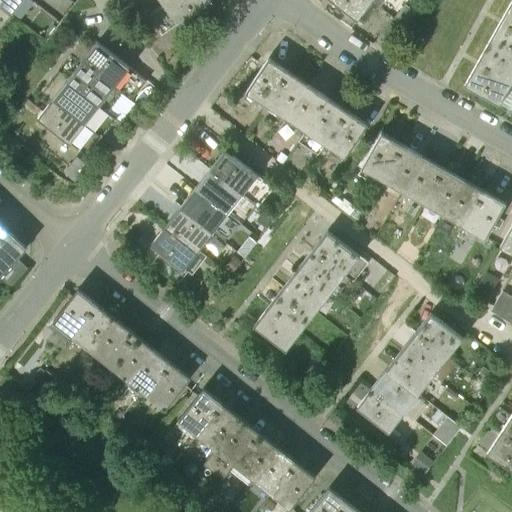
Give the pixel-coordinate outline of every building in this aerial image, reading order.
[(0,0),(0,3),(12,13),(22,0),(0,0)] [(211,0),(170,0),(165,5),(150,15),(164,35),(212,0),(211,0)] [(380,6),(373,0),(372,0),(333,0),(358,19),(365,25),(380,6)] [(511,2),(501,22),(511,28),(511,2)] [(0,28),(12,13),(0,3),(0,28)] [(406,23),(415,14),(403,4),(395,13),(406,23)] [(391,44),(406,25),(394,17),(380,35),(391,44)] [(489,42),(511,55),(511,28),(501,22),(489,42)] [(84,62),(115,87),(121,91),(132,99),(147,81),(130,68),(105,48),(104,46),(99,42),(84,62)] [(478,63),(511,82),(511,55),(489,42),(478,63)] [(252,56),(247,65),(254,69),(259,59),(252,56)] [(246,91),(266,105),(289,71),(269,57),(264,64),(246,91)] [(121,91),(115,87),(84,62),(69,80),(94,100),(106,110),(121,91)] [(511,84),(511,82),(478,63),(466,84),(472,88),(473,89),(501,104),(511,84)] [(289,71),(266,105),(286,118),(309,83),(289,71)] [(116,118),(106,110),(94,100),(69,80),(54,100),(101,137),(116,118)] [(309,83),(286,118),(305,131),(328,97),(309,83)] [(325,144),(348,110),(328,97),(305,131),(299,141),(318,154),(325,144)] [(101,137),(54,100),(40,117),(87,155),(101,137)] [(134,114),(139,107),(131,100),(125,107),(134,114)] [(348,110),(325,144),(346,158),(364,131),(369,124),(348,110)] [(383,179),(403,144),(382,132),(378,140),(366,161),(362,167),(383,179)] [(404,191),(423,155),(403,144),(383,179),(404,191)] [(212,169),(244,194),(259,206),(274,187),(234,155),(227,150),(212,169)] [(283,163),(288,156),(281,152),(277,159),(283,163)] [(425,203),(445,167),(423,155),(404,191),(425,203)] [(445,214),(465,179),(445,167),(425,203),(445,214)] [(197,188),(229,214),(244,194),(212,169),(197,188)] [(466,226),(485,191),(465,179),(445,214),(466,226)] [(182,206),(215,231),(219,227),(229,235),(239,222),(229,214),(197,188),(182,206)] [(485,191),(466,226),(486,238),(491,231),(502,210),(506,202),(485,191)] [(343,200),(336,195),(332,200),(359,219),(363,213),(356,207),(356,206),(344,197),(343,200)] [(167,225),(200,251),(215,231),(182,206),(167,225)] [(368,219),(362,216),(358,222),(364,225),(368,219)] [(452,226),(442,220),(435,232),(445,238),(452,226)] [(0,221),(0,241),(10,231),(0,221)] [(200,251),(167,225),(153,244),(160,250),(179,264),(185,269),(200,251)] [(511,252),(511,225),(501,246),(511,252)] [(329,230),(313,249),(346,275),(361,256),(336,236),(329,230)] [(10,231),(0,241),(0,277),(22,254),(24,252),(28,248),(10,231)] [(346,275),(313,249),(299,268),(332,294),(346,275)] [(234,255),(225,266),(233,272),(242,261),(234,255)] [(332,294),(299,268),(284,286),(317,312),(332,294)] [(490,296),(500,278),(486,271),(476,289),(490,296)] [(198,298),(207,305),(222,286),(212,279),(198,298)] [(317,312),(284,286),(270,305),(302,332),(317,312)] [(73,336),(98,304),(79,289),(73,296),(59,314),(54,321),(73,336)] [(492,309),(510,321),(511,318),(511,295),(504,291),(492,309)] [(91,350),(117,318),(98,304),(73,336),(91,350)] [(302,332),(270,305),(255,324),(262,330),(288,350),(302,332)] [(432,312),(417,331),(449,356),(464,337),(439,318),(432,312)] [(110,365),(135,333),(117,318),(91,350),(110,365)] [(449,356),(417,331),(403,350),(434,375),(449,356)] [(128,379),(153,347),(135,333),(110,365),(128,379)] [(147,394),(172,362),(153,347),(128,379),(147,394)] [(434,375),(403,350),(388,368),(420,393),(434,375)] [(172,362),(147,394),(166,409),(186,384),(191,377),(172,362)] [(477,376),(490,385),(497,375),(484,366),(477,376)] [(45,371),(41,368),(35,375),(39,378),(45,371)] [(420,393),(388,368),(373,387),(405,412),(420,393)] [(198,434),(224,403),(204,387),(199,394),(185,413),(179,419),(198,434)] [(405,412),(373,387),(358,406),(365,411),(383,427),(389,432),(405,412)] [(217,449),(242,417),(224,403),(198,434),(217,449)] [(445,415),(438,409),(432,418),(439,423),(445,415)] [(511,415),(501,432),(511,439),(511,415)] [(231,468),(260,432),(242,417),(217,449),(205,463),(223,479),(231,468)] [(253,479),(279,447),(260,432),(231,468),(250,483),(253,479)] [(511,439),(501,432),(488,453),(511,468),(511,439)] [(272,494),(297,461),(279,447),(253,479),(272,494)] [(434,460),(422,450),(412,463),(415,465),(411,470),(421,477),(434,460)] [(152,470),(161,477),(174,461),(164,454),(152,470)] [(316,476),(297,461),(272,494),(290,509),(311,483),(316,476)] [(341,511),(349,503),(330,487),(324,494),(309,511),(341,511)] [(511,508),(490,493),(476,511),(509,511),(511,509),(511,508)] [(361,511),(349,503),(341,511),(361,511)]
